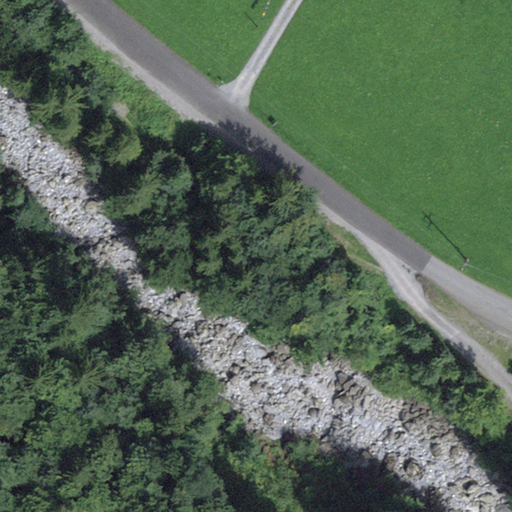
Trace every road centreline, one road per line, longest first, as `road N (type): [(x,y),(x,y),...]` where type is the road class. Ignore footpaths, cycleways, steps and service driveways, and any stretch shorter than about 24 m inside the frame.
road 1 (tertiary): [(88,0),(371,224),(511,314)]
road 2 (track): [(511,387),(400,282),(371,224)]
